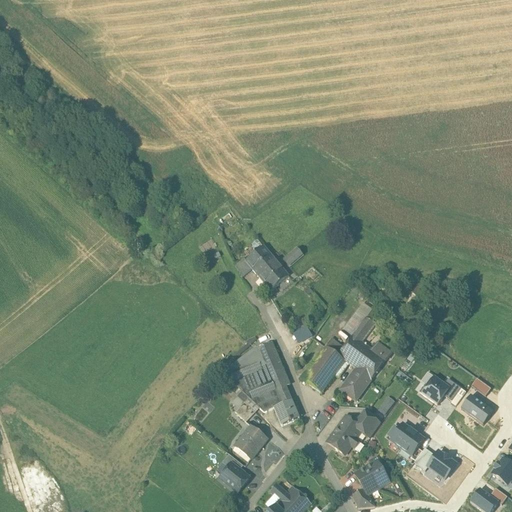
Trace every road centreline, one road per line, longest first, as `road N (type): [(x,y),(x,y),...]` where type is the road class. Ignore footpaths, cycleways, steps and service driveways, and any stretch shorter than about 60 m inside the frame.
road 1 (residential): [(315,439),(284,347),(258,300)]
road 2 (residential): [(382,511),(444,510),(480,464)]
